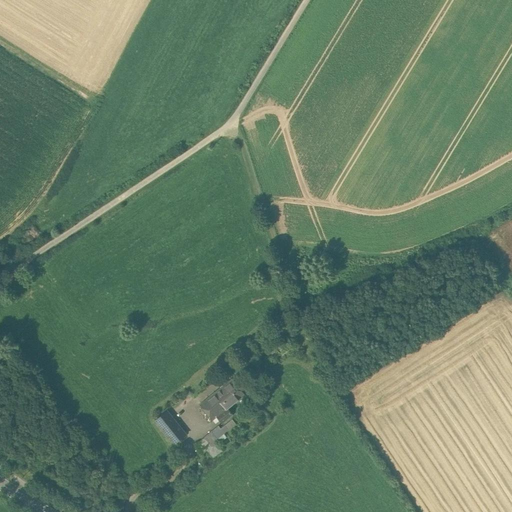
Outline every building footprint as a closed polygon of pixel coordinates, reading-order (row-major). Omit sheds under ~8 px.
[(232,379),(200,404),(213,420),(216,417),(228,408),(245,395),(232,379)] [(228,408),(216,417),(222,424),(233,415),(228,408)] [(168,411),(155,421),(173,444),(186,434),(168,411)] [(230,420),(221,428),(225,433),(236,424),(232,419),(230,420)] [(218,426),(204,437),(211,447),(217,443),(219,441),(217,439),(224,433),(220,429),(221,428),(218,426)] [(211,447),(204,437),(194,444),(202,454),(207,450),(213,458),(223,450),(217,443),(211,447)]
